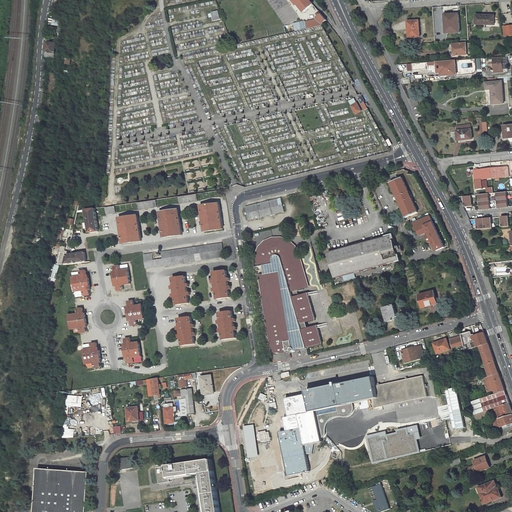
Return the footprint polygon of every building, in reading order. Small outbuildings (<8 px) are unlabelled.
[(294,0),(299,5),(300,4),(305,11),(313,4),(310,0),(294,0)] [(211,13),(212,21),(221,20),(220,11),(211,13)] [(319,16),(324,23),(327,20),(322,14),(319,16)] [(443,17),(444,36),(459,35),(457,16),(443,17)] [(475,27),(495,27),(495,18),(475,17),(475,27)] [(420,36),(418,20),(408,21),(409,37),(420,36)] [(48,42),(47,52),(55,53),(56,43),(48,42)] [(468,57),(467,45),(454,46),(455,58),(468,57)] [(439,77),(459,76),(458,61),(438,62),(439,77)] [(494,62),(495,73),(504,72),(503,61),(494,62)] [(438,62),(408,64),(409,71),(438,69),(438,62)] [(491,90),(492,106),(504,106),(502,83),(485,84),(486,90),(491,90)] [(365,107),(366,110),(369,108),(363,97),(360,99),(365,107)] [(358,103),(352,106),(357,114),(362,111),(358,103)] [(458,142),(473,141),(472,131),(471,131),(471,126),(457,128),(458,132),(457,132),(458,142)] [(509,178),(508,168),(491,171),(492,180),(509,178)] [(491,171),(474,172),(475,182),(492,180),(491,171)] [(391,182),(407,217),(419,212),(403,177),(391,182)] [(197,193),(179,196),(180,203),(198,201),(197,193)] [(499,193),(499,209),(510,208),(509,193),(499,193)] [(491,194),(480,195),(481,210),(492,210),(491,194)] [(465,197),(466,208),(474,207),(473,196),(465,197)] [(140,209),(158,207),(157,199),(139,202),(140,209)] [(278,199),(246,206),(249,220),(281,212),(278,199)] [(205,232),(224,229),(220,203),(201,206),(205,232)] [(107,214),(116,212),(116,209),(118,208),(118,205),(106,207),(107,214)] [(99,232),(95,208),(87,209),(90,233),(99,232)] [(160,212),(164,237),(183,235),(179,209),(160,212)] [(142,240),(138,215),(119,218),(123,243),(142,240)] [(419,235),(428,231),(429,233),(426,234),(430,242),(433,241),(436,248),(428,251),(429,254),(438,251),(438,250),(445,246),(431,215),(414,222),(416,226),(419,233),(419,235)] [(503,228),(511,227),(510,216),(502,217),(503,228)] [(494,229),(493,218),(477,219),(478,230),(494,229)] [(393,236),(328,254),(335,278),(400,260),(393,236)] [(264,275),(267,293),(265,293),(267,309),(269,309),(280,307),(282,312),(280,313),(279,315),(278,317),(277,319),(277,321),(271,321),(274,344),(279,343),(280,352),(293,349),(294,350),(295,350),(296,349),(296,348),(295,347),(294,347),(294,346),(296,345),(299,346),(304,346),(307,345),(308,347),(323,343),(318,325),(309,328),(307,328),(305,322),(308,322),(316,320),(309,293),(300,296),(298,296),(297,296),(296,291),(299,291),(309,288),(299,253),(298,250),(296,247),(293,245),(291,243),(288,242),(285,241),(282,240),(278,240),(275,240),(272,241),(269,243),(266,245),(263,247),(261,250),(260,252),(259,256),(258,259),(258,262),(259,268),(267,267),(268,275),(264,275)] [(158,266),(225,257),(223,243),(162,252),(163,258),(157,259),(158,266)] [(66,265),(87,262),(85,252),(69,255),(66,265)] [(144,254),(146,268),(156,267),(155,260),(154,253),(144,254)] [(57,281),(61,267),(56,265),(52,280),(57,281)] [(114,274),(116,282),(117,282),(118,286),(118,290),(124,289),(123,284),(131,283),(129,269),(121,270),(121,265),(115,266),(115,270),(116,274),(114,274)] [(91,287),(89,278),(88,278),(87,275),(87,270),(81,271),(82,276),(74,277),(76,291),(84,290),(84,295),(90,294),(90,289),(89,287),(91,287)] [(218,299),(230,297),(229,289),(231,289),(231,286),(229,286),(228,281),(230,280),(230,278),(228,278),(227,270),(214,272),(215,280),(213,280),(213,283),(216,282),(216,288),(214,288),(214,291),(217,291),(218,299)] [(188,292),(187,286),(189,286),(189,284),(187,284),(186,276),(173,278),(174,286),(172,286),(172,288),(174,288),(175,294),(173,294),(174,297),(176,297),(177,304),(189,303),(188,295),(190,294),(190,292),(188,292)] [(156,291),(156,297),(158,297),(158,300),(165,299),(164,296),(165,296),(165,290),(163,290),(163,287),(157,288),(157,291),(156,291)] [(423,307),(438,303),(434,290),(419,294),(423,307)] [(128,309),(129,317),(131,317),(131,320),(132,325),(138,324),(137,319),(144,318),(142,304),(135,305),(134,300),(128,301),(129,305),(130,309),(128,309)] [(383,307),(387,321),(393,319),(392,317),(398,315),(394,304),(383,307)] [(269,309),(271,321),(277,321),(277,319),(278,317),(279,315),(280,313),(282,312),(280,307),(269,309)] [(72,329),(80,327),(81,333),(87,332),(86,327),(86,324),(87,324),(86,315),(84,316),(84,312),(83,308),(78,309),(78,314),(70,315),(72,329)] [(235,327),(234,321),(236,321),(235,318),(233,318),(232,311),(220,313),(221,320),(219,320),(219,323),(221,323),(222,329),(220,329),(220,332),(222,331),(223,339),(236,337),(235,330),(237,329),(237,327),(235,327)] [(179,335),(179,337),(181,337),(183,345),(195,343),(194,335),(196,335),(196,332),(194,332),(193,327),(195,327),(195,324),(192,324),(191,317),(179,319),(180,326),(178,327),(178,329),(180,329),(181,334),(179,335)] [(469,350),(480,347),(488,343),(485,333),(473,337),(472,331),(461,334),(462,336),(464,344),(466,351),(469,350)] [(453,347),(464,344),(462,336),(456,337),(456,339),(452,340),(453,342),(451,342),(453,347)] [(124,346),(126,355),(128,355),(128,357),(129,362),(134,361),(134,357),(141,355),(139,342),(131,343),(131,337),(125,338),(126,343),(126,345),(124,346)] [(451,350),(447,339),(434,344),(438,354),(451,350)] [(87,363),(94,362),(95,367),(101,366),(100,362),(100,359),(101,359),(100,350),(98,350),(98,347),(97,343),(92,343),(92,348),(85,349),(87,363)] [(480,347),(491,377),(499,374),(488,343),(480,347)] [(420,347),(401,352),(404,362),(423,356),(420,347)] [(188,386),(187,379),(193,378),(192,373),(179,375),(180,387),(188,386)] [(486,384),(489,392),(495,390),(497,394),(505,391),(499,374),(491,377),(484,379),(486,384)] [(317,412),(374,399),(376,407),(428,396),(423,375),(376,386),(373,377),(307,393),(308,395),(299,397),(304,415),(317,412)] [(152,378),(155,401),(159,401),(159,395),(161,395),(160,389),(162,388),(161,384),(159,385),(159,380),(163,379),(163,377),(152,378)] [(203,379),(205,395),(216,394),(213,377),(203,379)] [(184,396),(184,399),(184,401),(188,400),(188,408),(189,415),(195,415),(193,391),(187,391),(187,390),(177,391),(178,396),(184,396)] [(479,413),(495,408),(510,403),(507,395),(505,391),(497,394),(475,401),(479,413)] [(83,407),(83,396),(67,396),(67,414),(69,414),(69,407),(83,407)] [(287,400),(290,416),(291,418),(300,417),(300,416),(304,415),(299,397),(287,400)] [(188,408),(188,400),(184,401),(181,401),(183,416),(189,415),(188,408)] [(467,437),(460,400),(457,401),(444,403),(442,404),(449,440),(467,437)] [(165,404),(167,423),(175,423),(173,403),(165,404)] [(502,428),(511,424),(511,409),(510,403),(495,408),(498,415),(496,415),(498,419),(491,422),(494,429),(502,426),(502,428)] [(130,421),(140,420),(139,407),(128,408),(130,421)] [(324,442),(319,419),(317,412),(304,415),(300,416),(300,417),(302,429),(306,446),(316,444),(324,442)] [(282,434),(292,477),(312,472),(308,455),(315,454),(316,444),(306,446),(302,429),(300,417),(291,418),(290,416),(290,417),(288,421),(288,426),(289,432),(282,434)] [(270,432),(256,434),(257,437),(260,437),(260,442),(271,441),(270,432)] [(122,469),(134,468),(133,457),(121,459),(122,469)] [(472,474),(489,468),(485,457),(475,461),(476,465),(470,467),(472,474)] [(183,476),(202,473),(203,480),(202,481),(203,485),(204,485),(206,501),(205,501),(206,506),(207,506),(207,511),(220,511),(214,471),(213,471),(211,459),(156,467),(159,483),(170,481),(170,478),(177,477),(177,478),(183,477),(183,476)] [(39,469),(35,511),(86,511),(90,472),(39,469)] [(267,479),(268,486),(280,484),(278,477),(267,479)] [(495,482),(482,486),(484,491),(480,492),(485,504),(494,500),(493,495),(498,493),(499,493),(497,486),(495,482)] [(380,511),(391,508),(382,483),(373,487),(377,499),(373,501),(377,511),(380,511)]
